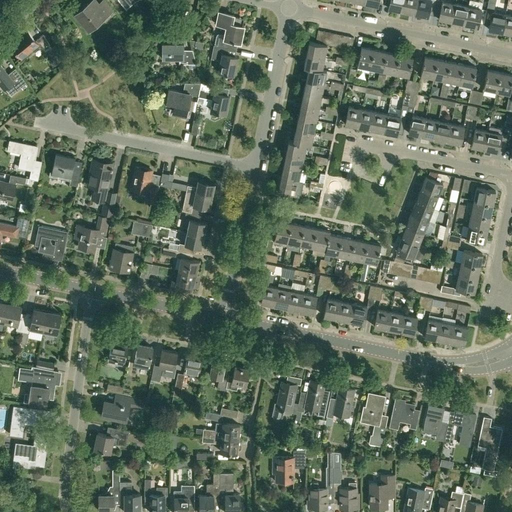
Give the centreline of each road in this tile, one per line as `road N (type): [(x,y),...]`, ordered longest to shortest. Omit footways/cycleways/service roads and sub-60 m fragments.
road 1 (tertiary): [(511,353),(449,364),(271,327)]
road 2 (residential): [(287,8),(511,54)]
road 3 (unclassified): [(69,511),(65,484),(92,290)]
road 4 (residential): [(254,166),(36,121)]
road 5 (residential): [(254,166),(287,8)]
road 6 (residential): [(222,317),(254,166)]
road 7 (residential): [(510,310),(486,303),(511,188)]
road 8 (residential): [(249,466),(271,327)]
road 9 (tertiary): [(222,317),(92,290)]
road 10 (residential): [(390,149),(511,175)]
